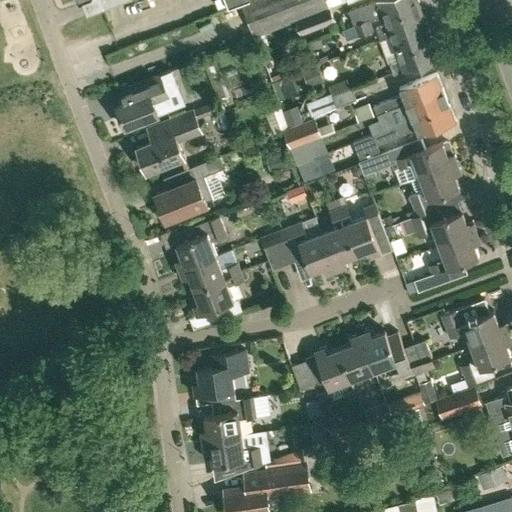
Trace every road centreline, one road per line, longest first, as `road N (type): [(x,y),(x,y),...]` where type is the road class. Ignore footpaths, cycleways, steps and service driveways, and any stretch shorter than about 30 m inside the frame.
road 1 (residential): [(155,347),(138,273),(38,0)]
road 2 (residential): [(394,290),(300,322),(155,347)]
road 3 (tertiary): [(439,0),(511,201)]
road 4 (residential): [(178,511),(155,347)]
